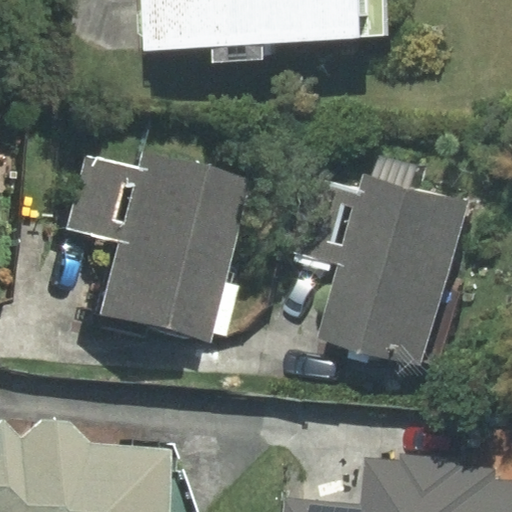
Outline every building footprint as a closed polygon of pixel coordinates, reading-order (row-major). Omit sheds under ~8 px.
[(159,0),(161,54),(408,46),(406,0),(159,0)] [(239,180),(77,139),(53,234),(103,247),(83,328),(194,356),(239,180)] [(344,273),(326,342),(436,371),(480,206),(325,164),(299,260),(344,273)] [(0,511),(143,511),(147,464),(147,456),(71,451),(70,449),(69,447),(68,445),(67,442),(66,440),(64,439),(63,437),(61,435),(59,434),(57,432),(55,431),(53,430),(51,429),(49,428),(47,427),(44,426),(42,426),(40,426),(37,425),(35,425),(32,426),(30,426),(28,426),(25,427),(23,428),(21,428),(19,430),(17,431),(15,432),(13,433),(11,435),(9,437),(8,438),(6,440),(5,442),(0,435),(0,511)] [(511,511),(511,486),(502,486),(503,465),(373,460),(371,511),(290,508),(289,511),(511,511)]
